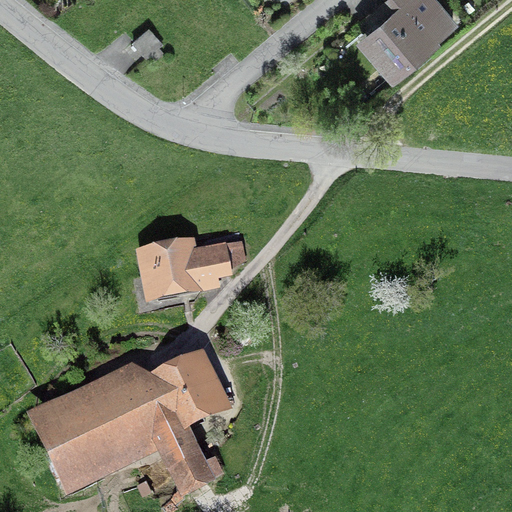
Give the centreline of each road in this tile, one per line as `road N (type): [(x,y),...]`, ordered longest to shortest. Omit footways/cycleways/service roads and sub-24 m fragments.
road 1 (tertiary): [(511,167),(230,144),(183,131)]
road 2 (unknown): [(326,149),(302,202),(198,323),(174,344),(103,374)]
road 3 (tertiary): [(183,131),(94,80),(0,2)]
road 4 (residential): [(183,131),(331,0)]
